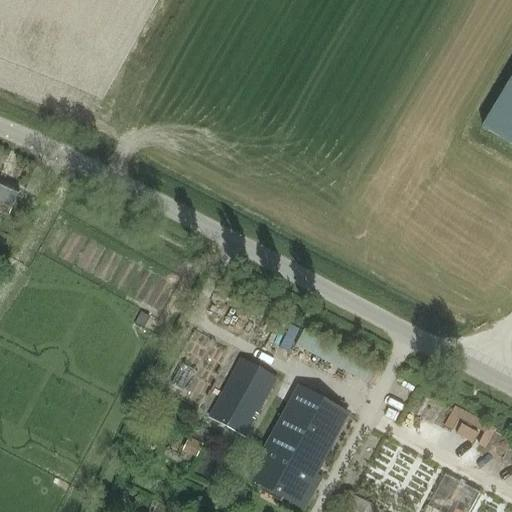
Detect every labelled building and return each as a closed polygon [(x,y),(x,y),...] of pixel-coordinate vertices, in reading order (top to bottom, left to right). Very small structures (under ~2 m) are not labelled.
[(20,190),(0,180),(0,209),(9,214),(20,190)] [(201,404),(224,351),(192,337),(169,390),(201,404)] [(276,378),(241,359),(210,415),(245,434),(276,378)] [(250,477),(304,507),(313,491),(307,488),(348,414),(299,387),(250,477)] [(203,444),(189,438),(183,450),(197,456),(203,444)] [(362,511),(386,511),(388,508),(346,492),(342,504),(362,511)]
